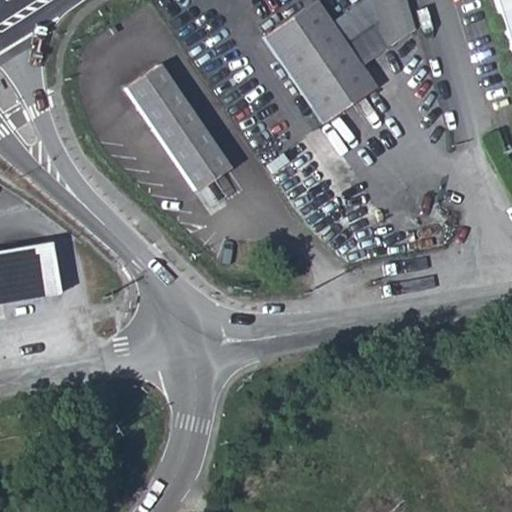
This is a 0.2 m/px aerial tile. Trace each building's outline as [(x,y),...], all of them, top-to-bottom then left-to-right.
[(259,36),(319,123),(373,87),(357,65),(385,47),(370,0),(362,0),(328,22),(313,1),(259,36)] [(511,0),(493,0),(511,60),(511,0)] [(123,85),(192,189),(208,179),(226,168),(156,64),(123,85)] [(208,179),(192,189),(203,206),(218,195),(208,179)] [(0,303),(55,294),(47,242),(0,249),(0,303)]
